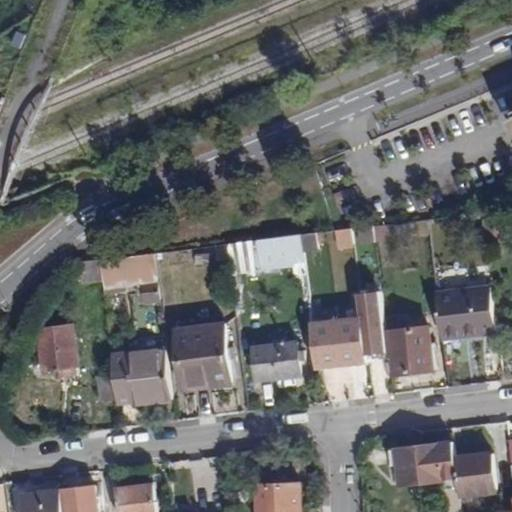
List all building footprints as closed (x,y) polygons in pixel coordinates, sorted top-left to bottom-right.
[(389,224),(375,225),(376,241),(390,240),(389,224)] [(376,241),(375,225),(359,227),(360,243),(376,241)] [(339,249),(352,247),(348,228),(335,231),(339,249)] [(304,259),(301,235),(257,241),(260,264),(295,260),(304,259)] [(157,252),(102,259),(104,281),(105,286),(140,281),(143,300),(162,298),(157,252)] [(104,281),(102,259),(102,257),(80,261),(83,283),(104,281)] [(306,271),(304,259),(295,260),(296,272),(306,271)] [(437,293),(442,339),(498,332),(493,286),(437,293)] [(388,351),(386,332),(385,317),(383,296),(362,299),(364,317),(313,324),(317,356),(341,353),(342,359),(370,356),(369,353),(388,351)] [(186,388),(233,383),(226,324),(179,330),(186,388)] [(43,369),(79,365),(74,327),(39,331),(43,369)] [(430,329),(386,332),(388,351),(389,356),(395,356),(397,373),(433,369),(430,329)] [(256,348),(260,380),(302,375),(301,363),(307,362),(305,354),(300,354),(298,342),(256,348)] [(115,374),(118,401),(118,402),(139,400),(139,403),(171,397),(166,349),(113,355),(115,374)] [(317,356),(318,362),(342,359),(341,353),(317,356)] [(100,402),(118,401),(115,374),(97,377),(100,402)] [(400,465),(403,484),(447,479),(442,445),(398,450),(400,465)] [(456,456),(460,489),(461,496),(499,491),(493,452),(456,456)] [(302,511),(303,484),(288,484),(278,485),(261,485),(260,511),(302,511)] [(118,489),(120,511),(156,511),(153,485),(118,489)] [(98,511),(96,487),(63,491),(65,511),(98,511)] [(462,511),(461,496),(460,489),(447,490),(450,511),(462,511)] [(65,511),(63,491),(27,495),(28,511),(65,511)]
